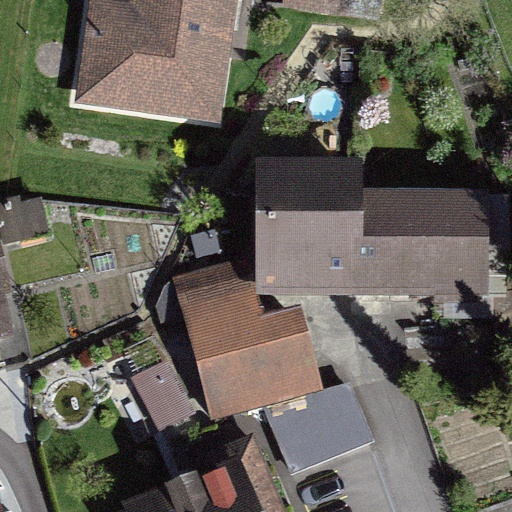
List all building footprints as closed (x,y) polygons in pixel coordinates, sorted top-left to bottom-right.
[(225,0),(134,0),(131,22),(91,16),(80,89),(209,108),(225,0)] [(376,0),(304,0),(375,9),(376,0)] [(263,292),(388,292),(388,209),(351,209),(351,169),(264,169),(263,292)] [(38,180),(0,189),(0,231),(48,219),(38,180)] [(498,210),(388,209),(388,292),(473,292),(473,251),(498,251),(498,210)] [(207,417),(264,403),(308,392),(293,332),(257,341),(242,278),(177,293),(207,417)] [(165,366),(136,380),(161,429),(190,415),(165,366)] [(308,392),(264,403),(286,463),(367,436),(349,379),(308,392)] [(274,511),(252,454),(130,501),(134,511),(274,511)]
